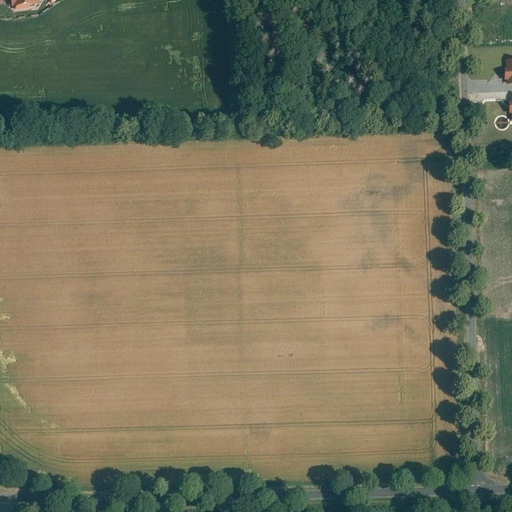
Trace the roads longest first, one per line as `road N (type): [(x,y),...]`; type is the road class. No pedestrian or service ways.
road 1 (residential): [(478,488),(461,0)]
road 2 (tertiary): [(478,488),(0,505)]
